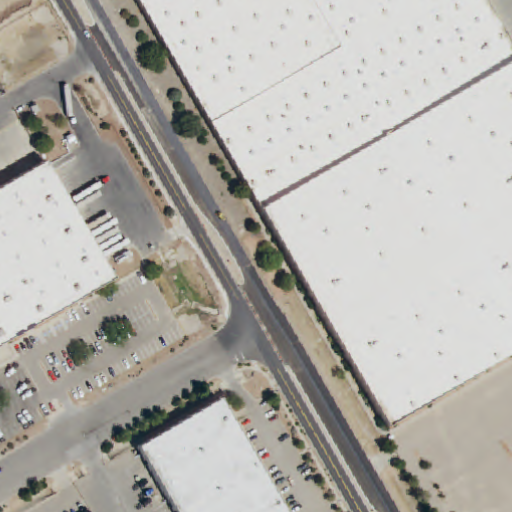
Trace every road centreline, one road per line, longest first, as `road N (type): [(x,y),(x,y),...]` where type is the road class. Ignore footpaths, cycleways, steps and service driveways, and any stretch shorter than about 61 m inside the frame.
road 1 (tertiary): [(56,0),(357,511)]
road 2 (tertiary): [(388,511),(90,0)]
road 3 (residential): [(0,485),(277,320)]
